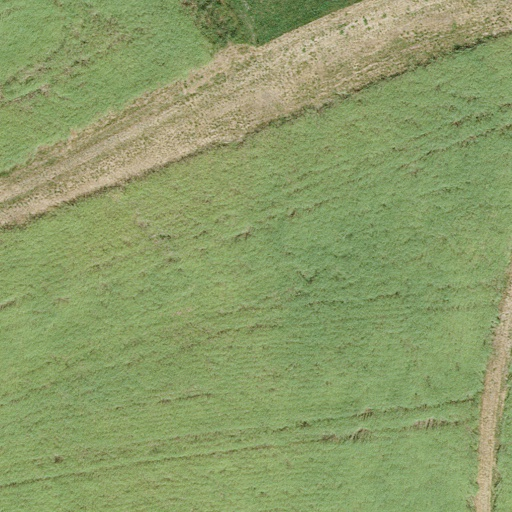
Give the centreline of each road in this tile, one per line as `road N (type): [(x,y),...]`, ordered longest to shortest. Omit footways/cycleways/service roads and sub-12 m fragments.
road 1 (track): [(410,0),(371,11),(208,97),(0,188)]
road 2 (track): [(511,261),(486,346),(475,511)]
